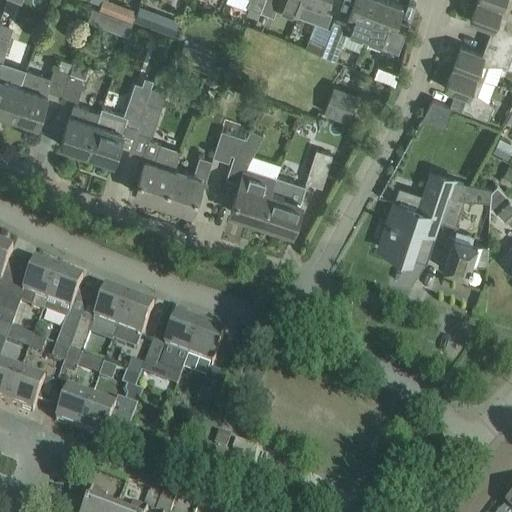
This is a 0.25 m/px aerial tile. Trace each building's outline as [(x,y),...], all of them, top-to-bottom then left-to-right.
[(248,0),(246,6),(260,11),(263,0),(248,0)] [(276,7),(296,15),(302,0),(263,0),(260,11),(272,16),(276,7)] [(302,0),(296,15),(326,27),(331,14),(322,11),(326,0),(302,0)] [(363,40),(378,0),(354,0),(345,24),(333,19),(320,55),(335,60),(345,34),(363,40)] [(403,6),(387,0),(378,0),(363,40),(397,53),(408,24),(396,19),(401,6),(402,7),(403,6)] [(491,29),(486,43),(511,53),(511,33),(502,26),(508,11),(477,0),(469,21),(491,29)] [(511,0),(477,0),(508,11),(511,0)] [(148,27),(165,33),(173,36),(177,25),(152,16),(148,27)] [(0,36),(0,62),(2,63),(10,39),(0,36)] [(305,49),(320,54),(324,42),(309,37),(305,49)] [(460,46),(452,67),(482,79),(488,64),(508,65),(511,53),(486,43),(481,54),(460,46)] [(212,64),(215,57),(184,45),(178,61),(207,73),(204,81),(216,86),(223,68),(212,64)] [(69,72),(62,94),(77,99),(89,64),(73,59),(69,72)] [(237,76),(242,65),(229,59),(224,70),(237,76)] [(396,83),(399,71),(378,66),(375,78),(396,83)] [(62,94),(69,72),(53,67),(50,77),(27,69),(11,116),(37,125),(47,93),(45,92),(47,89),(62,94)] [(482,79),(452,67),(444,89),(466,97),(461,110),(487,120),(493,105),(477,94),(482,79)] [(0,112),(11,116),(27,69),(25,69),(20,84),(0,77),(0,112)] [(143,77),(141,84),(150,87),(153,80),(144,77),(143,77)] [(332,86),(323,112),(348,121),(358,95),(332,86)] [(144,105),(137,127),(136,131),(151,136),(165,92),(150,87),(144,105)] [(137,127),(144,105),(128,99),(123,115),(102,107),(86,154),(112,163),(123,132),(122,132),(125,123),(137,127)] [(59,145),(86,154),(102,107),(101,107),(99,112),(73,103),(59,145)] [(450,149),(446,161),(458,165),(471,128),(431,116),(423,140),(450,149)] [(245,138),(236,156),(247,162),(262,135),(250,128),(245,138)] [(231,153),(236,156),(245,138),(221,129),(212,156),(228,161),(231,153)] [(134,193),(163,202),(173,169),(180,150),(160,144),(160,143),(147,139),(141,159),(145,160),(134,193)] [(332,154),(315,149),(305,181),(322,186),(332,154)] [(173,169),(163,202),(191,211),(202,179),(205,180),(212,160),(199,156),(193,175),(174,169),(180,150),(173,169)] [(511,167),(509,165),(502,177),(511,182),(511,167)] [(270,193),(274,179),(259,174),(260,170),(246,166),(240,183),(239,183),(230,211),(261,221),(270,193)] [(394,201),(378,247),(401,254),(401,252),(409,255),(408,256),(411,257),(420,229),(435,234),(440,221),(449,194),(455,196),(461,186),(463,182),(431,171),(424,194),(419,210),(394,201)] [(270,193),(261,221),(291,231),(301,203),(300,202),(305,185),(292,181),(286,198),(270,193)] [(449,194),(440,221),(455,226),(464,200),(474,201),(474,185),(463,182),(455,196),(449,194)] [(489,202),(489,208),(493,208),(506,221),(511,214),(511,200),(497,185),(492,190),(489,202)] [(487,246),(478,246),(479,245),(448,235),(438,266),(466,276),(468,269),(470,270),(472,264),(487,265),(487,246)] [(0,246),(0,282),(0,283),(13,251),(0,246)] [(34,262),(21,296),(33,301),(30,308),(42,313),(58,271),(34,262)] [(65,322),(56,346),(69,351),(81,320),(69,316),(82,281),(58,271),(42,313),(65,322)] [(93,320),(117,329),(129,298),(105,289),(93,320)] [(0,320),(10,294),(0,290),(0,320)] [(10,294),(0,320),(0,324),(11,329),(20,304),(18,304),(20,298),(10,294)] [(129,298),(117,329),(142,339),(153,307),(129,298)] [(162,352),(151,348),(145,363),(180,376),(200,325),(175,316),(162,352)] [(81,320),(69,351),(69,352),(81,357),(93,325),(81,320)] [(0,400),(8,404),(21,371),(0,363),(0,357),(11,329),(0,324),(0,400)] [(200,325),(188,357),(212,366),(224,335),(200,325)] [(69,352),(69,351),(56,346),(51,359),(64,364),(69,352)] [(81,357),(69,352),(64,364),(99,377),(103,365),(81,357)] [(140,378),(144,366),(132,361),(132,362),(131,361),(126,373),(140,378)] [(197,400),(210,405),(222,374),(209,369),(197,400)] [(21,371),(8,404),(33,413),(45,381),(21,371)] [(135,390),(140,378),(126,373),(122,385),(135,390)] [(55,422),(80,431),(92,399),(67,390),(55,422)] [(117,400),(114,408),(92,399),(80,431),(104,440),(108,428),(127,436),(137,407),(117,400)] [(219,433),(215,444),(226,448),(229,439),(230,437),(219,433)] [(235,441),(232,450),(254,459),(258,449),(235,441)] [(82,511),(113,511),(117,504),(105,499),(107,494),(92,488),(82,511)] [(149,489),(146,499),(157,504),(161,494),(149,489)] [(162,494),(155,511),(157,511),(169,511),(176,496),(163,491),(162,494)] [(511,511),(511,500),(500,511),(511,511)] [(145,511),(147,509),(132,503),(130,509),(117,504),(113,511),(145,511)]
